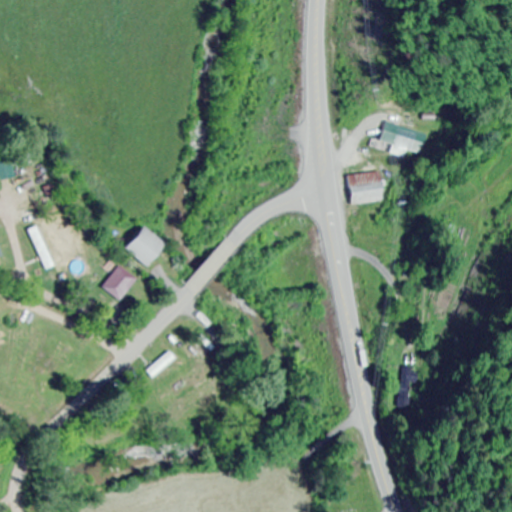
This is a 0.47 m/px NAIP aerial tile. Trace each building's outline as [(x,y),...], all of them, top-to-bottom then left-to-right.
[(423,153),(429,134),(390,122),(384,141),(423,153)] [(0,175),(3,180),(16,173),(7,156),(0,160),(0,175)] [(385,171),(352,175),(355,206),(389,201),(385,171)] [(125,249),(146,268),(166,246),(145,227),(125,249)] [(101,287),(120,301),(136,279),(118,265),(101,287)] [(78,348),(62,341),(47,374),(63,381),(78,348)] [(415,384),(422,384),(422,371),(402,371),(402,410),(414,410),(415,384)]
